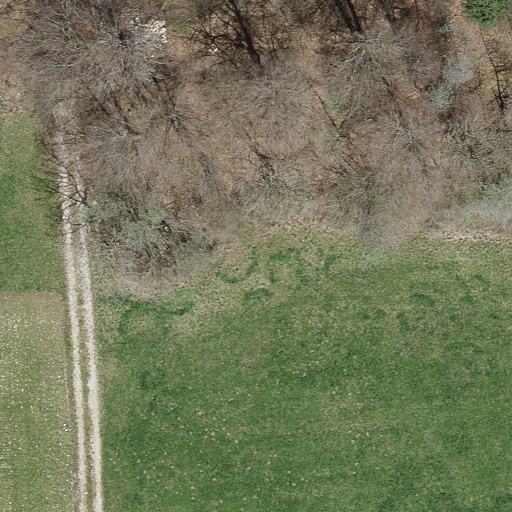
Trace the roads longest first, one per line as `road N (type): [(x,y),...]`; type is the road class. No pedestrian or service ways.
road 1 (track): [(511,104),(120,52),(0,20)]
road 2 (track): [(95,511),(65,37)]
